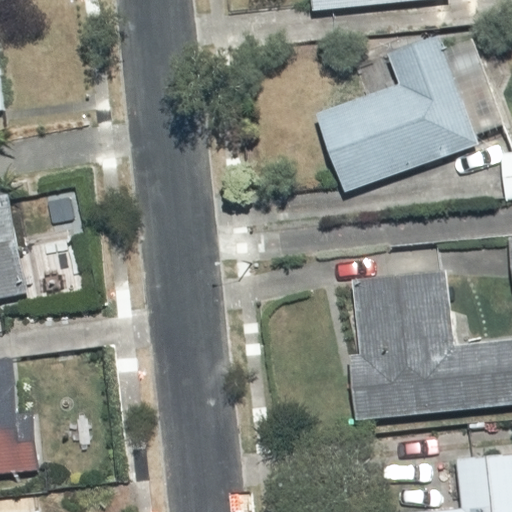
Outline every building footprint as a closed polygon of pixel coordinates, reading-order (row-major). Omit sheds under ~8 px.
[(490,140),(487,133),(511,123),(511,121),(480,41),(454,51),(449,38),(402,57),(410,77),(329,109),(362,191),(490,140)] [(0,114),(10,113),(3,41),(0,41),(0,114)] [(17,195),(0,197),(0,304),(36,297),(17,195)] [(460,273),(370,278),(375,353),(364,353),(368,414),(511,406),(511,337),(464,340),(460,273)] [(0,481),(50,479),(47,413),(32,414),(30,360),(0,361),(0,481)] [(428,511),(511,511),(511,455),(466,460),(472,508),(428,511)]
